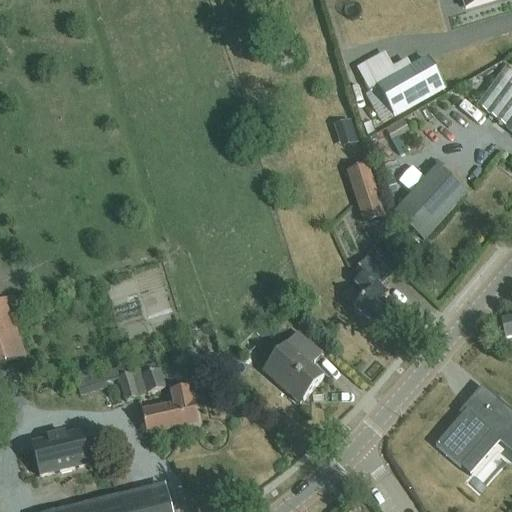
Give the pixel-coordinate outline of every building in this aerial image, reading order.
[(461,0),(465,10),(500,0),(461,0)] [(434,74),(427,62),(421,65),(411,71),(407,64),(391,72),(382,57),(360,69),(362,75),(365,87),(369,95),(368,95),(366,97),(371,107),(381,124),(394,117),(394,118),(409,109),(443,90),(434,74)] [(505,125),(508,127),(508,128),(511,130),(511,71),(507,68),(479,106),(501,122),(501,124),(505,125)] [(338,123),(345,147),(357,144),(350,119),(338,123)] [(411,135),(405,124),(387,134),(393,145),(400,141),(411,135)] [(400,141),(393,145),(399,157),(407,153),(400,141)] [(382,217),(365,166),(346,173),(363,224),(382,217)] [(439,166),(394,214),(425,242),(469,193),(439,166)] [(394,181),(385,183),(388,195),(397,193),(394,181)] [(379,334),(397,314),(385,304),(392,296),(382,288),(393,275),(371,256),(356,273),(360,276),(355,281),(360,285),(358,287),(369,297),(355,313),(379,334)] [(19,316),(13,298),(0,302),(0,368),(24,361),(10,319),(19,316)] [(267,314),(262,318),(270,326),(274,321),(267,314)] [(511,319),(501,322),(505,340),(511,338),(511,319)] [(284,349),(262,373),(299,407),(325,378),(312,366),(321,355),(298,334),(284,349)] [(145,396),(163,389),(153,361),(135,368),(145,396)] [(121,404),(134,399),(124,368),(74,384),(79,397),(102,389),(101,385),(114,381),(121,404)] [(198,427),(190,388),(170,392),(172,406),(142,411),(146,437),(198,427)] [(435,448),(450,461),(460,471),(461,471),(470,479),(471,477),(461,469),(481,447),(484,444),(492,435),(493,436),(498,440),(511,451),(511,413),(500,404),(500,403),(499,403),(499,402),(499,403),(488,415),(486,418),(484,416),(482,415),(480,416),(480,417),(478,420),(476,421),(476,422),(474,420),(466,413),(462,418),(452,430),(435,448)] [(49,443),(32,447),(39,478),(90,467),(83,435),(66,439),(65,435),(48,439),(49,443)] [(166,511),(162,493),(86,511),(166,511)]
